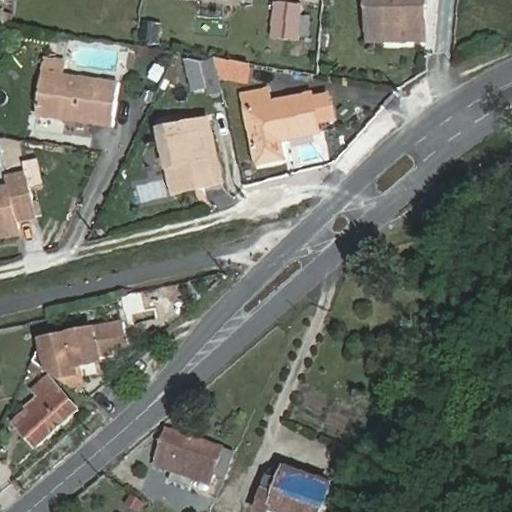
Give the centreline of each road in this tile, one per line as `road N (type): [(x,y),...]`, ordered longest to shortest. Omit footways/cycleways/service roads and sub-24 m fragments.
road 1 (tertiary): [(511,71),(470,90),(348,189),(209,325),(139,412)]
road 2 (tertiary): [(139,412),(401,191),(511,113)]
road 3 (track): [(348,189),(0,268)]
road 4 (unknown): [(233,511),(317,334),(313,270)]
road 5 (tertiary): [(139,412),(27,511)]
